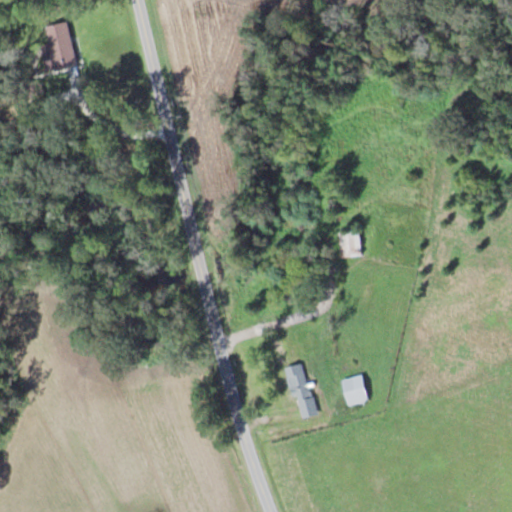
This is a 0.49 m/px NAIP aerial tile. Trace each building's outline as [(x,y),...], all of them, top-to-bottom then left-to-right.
[(48,24),(50,64),(74,63),(72,23),(48,24)] [(352,212),(349,189),(327,191),(330,215),(352,212)] [(342,257),(362,255),(361,230),(340,231),(342,257)] [(318,414),(304,362),(286,366),(299,419),(318,414)] [(343,378),(349,405),(370,400),(363,373),(343,378)]
